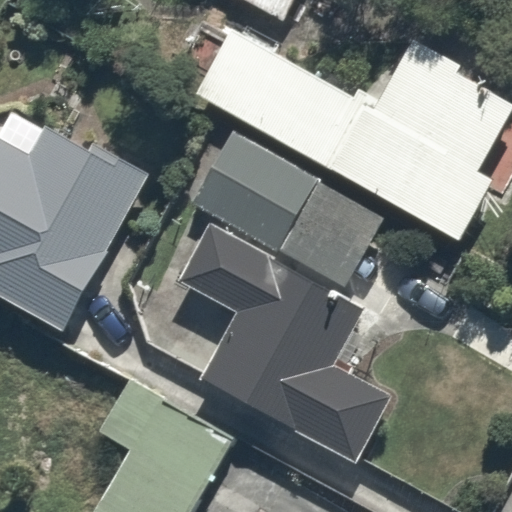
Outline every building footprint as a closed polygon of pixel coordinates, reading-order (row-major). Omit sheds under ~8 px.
[(240,0),(287,24),(300,0),(240,0)] [(378,115),(232,32),(197,93),(457,241),(492,179),(479,172),(511,114),(511,101),(416,48),(378,115)] [(0,295),(62,331),(153,173),(93,139),(88,148),(47,125),(43,131),(13,113),(0,134),(0,295)] [(318,177),(232,130),(192,202),(277,250),(318,177)] [(385,215),(318,177),(277,250),(345,287),(385,215)] [(391,397),(333,365),(365,307),(209,223),(177,282),(234,313),(199,376),(356,461),(391,397)] [(198,511),(237,443),(134,386),(104,439),(133,454),(100,511),(198,511)]
